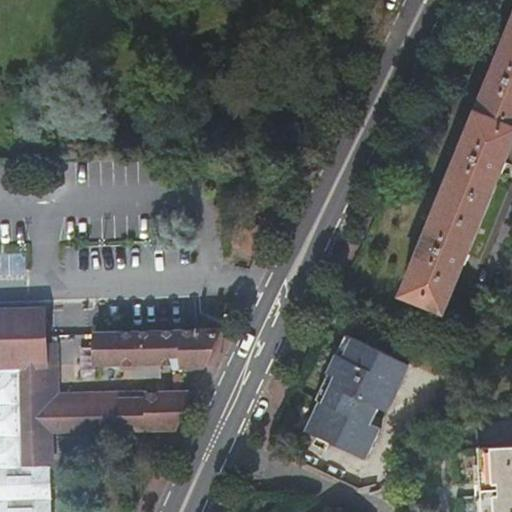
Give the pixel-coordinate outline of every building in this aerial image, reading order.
[(511,143),(511,24),(402,296),(444,312),(511,143)] [(0,328),(47,327),(46,312),(0,313),(0,328)] [(0,367),(12,367),(15,468),(53,467),(55,467),(54,433),(172,432),(189,395),(144,397),(145,403),(49,405),(47,344),(47,327),(0,328),(0,367)] [(184,366),(206,365),(222,331),(97,335),(98,364),(177,363),(176,367),(179,369),(183,369),(184,366)] [(372,424),(379,408),(388,412),(410,364),(347,334),(317,399),(320,400),(306,431),(367,460),(381,429),(372,424)] [(145,403),(144,397),(145,393),(61,395),(59,344),(47,344),(49,405),(145,403)] [(15,468),(12,367),(0,367),(0,511),(54,511),(53,467),(15,468)] [(193,395),(189,395),(172,432),(176,430),(193,395)] [(511,511),(511,447),(480,449),(483,511),(511,511)]
